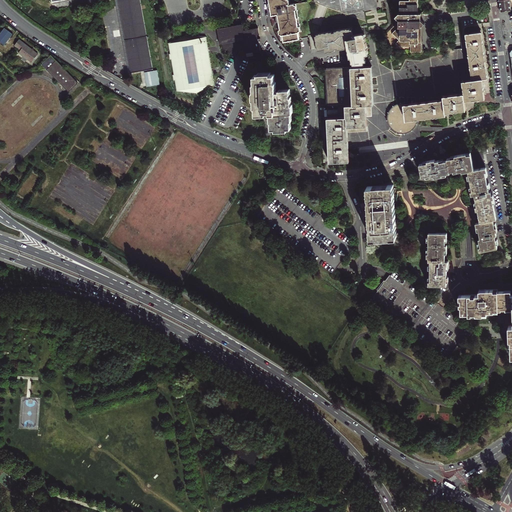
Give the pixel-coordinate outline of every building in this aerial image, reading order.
[(115,0),(117,8),(129,74),(141,72),(144,71),(153,70),(140,0),(115,0)] [(300,32),(295,3),(289,5),(288,0),(270,0),(273,15),(277,14),(278,14),(282,35),(283,36),(283,41),(284,41),(289,40),(294,40),(299,39),(298,33),(300,32)] [(308,21),(365,11),(366,11),(385,8),(385,4),(386,3),(386,2),(387,1),(386,0),(314,0),(302,2),(303,9),(306,8),(308,21)] [(410,47),(411,52),(422,52),(421,26),(425,23),(421,19),(421,13),(418,13),(418,0),(409,0),(410,0),(400,0),(400,13),(399,13),(396,17),(399,20),(399,23),(398,23),(398,24),(399,24),(399,26),(398,26),(398,27),(396,30),(395,29),(395,30),(392,33),(393,34),(396,37),(395,37),(396,37),(399,40),(395,43),(396,44),(396,43),(399,47),(400,47),(402,47),(403,47),(407,47),(409,47),(410,47)] [(351,67),(364,66),(364,62),(366,61),(365,55),(367,55),(366,53),(368,53),(364,35),(363,35),(361,26),(367,25),(365,11),(308,21),(306,8),(303,9),(302,2),(302,1),(299,1),(299,3),(295,3),(300,32),(298,33),(299,39),(309,37),(308,35),(315,34),(317,50),(324,49),(325,52),(331,51),(330,49),(334,49),(336,48),(339,48),(339,50),(345,49),(346,55),(348,54),(349,58),(350,63),(351,63),(351,67)] [(222,44),(224,53),(224,52),(244,49),(244,50),(245,50),(246,54),(246,53),(256,52),(260,52),(259,41),(258,41),(257,35),(259,35),(258,28),(244,30),(242,24),(242,25),(238,25),(237,25),(233,26),(232,26),(228,27),(227,27),(222,28),(222,27),(222,28),(217,29),(217,28),(220,45),(220,44),(222,44)] [(0,34),(0,41),(4,45),(12,34),(5,28),(0,34)] [(468,46),(469,49),(482,47),(481,39),(480,32),(467,34),(468,42),(467,42),(467,46),(468,46)] [(197,94),(197,92),(202,90),(203,92),(202,90),(207,87),(208,89),(209,89),(208,87),(213,84),(215,84),(213,84),(213,79),(215,79),(214,78),(212,79),(212,74),(214,74),(214,73),(212,74),(211,69),(213,68),(211,68),(210,63),(212,63),(210,63),(209,58),(211,58),(209,58),(208,53),(210,53),(210,52),(208,53),(207,48),(209,47),(207,47),(206,43),(208,42),(206,42),(205,37),(207,37),(205,37),(200,36),(200,34),(199,34),(199,36),(193,36),(193,34),(193,36),(187,35),(187,33),(186,33),(186,35),(181,38),(180,36),(179,36),(180,38),(175,40),(174,39),(175,41),(170,43),(167,43),(168,44),(170,44),(170,48),(168,49),(170,49),(171,53),(169,54),(170,60),(172,59),(173,64),(171,64),(171,65),(173,65),(174,69),(172,70),(174,70),(175,75),(173,75),(174,81),(176,80),(177,85),(175,86),(177,86),(178,90),(175,91),(176,91),(178,91),(184,91),(184,94),(184,91),(190,92),(190,94),(190,92),(196,92),(197,94)] [(19,53),(31,63),(37,54),(19,39),(14,46),(20,51),(19,53)] [(11,45),(6,51),(11,55),(16,49),(11,45)] [(469,49),(471,65),(484,63),(483,55),(482,47),(469,49)] [(51,55),(41,64),(68,92),(78,83),(51,55)] [(486,63),(484,63),(471,65),(473,80),(482,79),(483,79),(485,78),(485,79),(486,79),(485,67),(486,67),(486,63)] [(327,118),(329,163),(349,162),(348,132),(367,131),(367,117),(372,116),(371,111),(371,105),(373,105),(372,86),(371,66),(364,66),(351,67),(328,68),(326,69),(325,70),(325,71),(327,104),(327,105),(327,110),(325,110),(325,117),(338,116),(338,118),(327,118)] [(157,70),(144,73),(147,86),(147,87),(160,85),(157,70)] [(277,108),(276,91),(276,82),(275,82),(274,74),(271,74),(258,75),(254,75),(255,83),(254,83),(254,90),(253,90),(253,99),(254,99),(254,106),(256,106),(256,114),(266,114),(266,112),(270,112),(270,113),(276,113),(276,108),(277,108)] [(463,93),(464,94),(465,99),(467,99),(485,97),(484,96),(485,96),(484,96),(482,79),(473,80),(462,81),(464,93),(463,93)] [(279,91),(276,91),(277,108),(276,108),(276,113),(270,113),(270,121),(271,121),(271,129),(275,129),(287,128),(291,128),(291,120),(292,120),(291,113),(293,113),(292,105),(291,105),(291,97),(290,97),(290,89),(279,89),(279,91)] [(444,101),(444,100),(446,111),(447,110),(448,110),(448,111),(449,110),(454,109),(462,108),(462,109),(462,108),(464,108),(466,108),(465,101),(465,99),(464,94),(456,95),(455,93),(451,93),(451,96),(443,97),(444,97),(443,97),(443,98),(444,98),(444,99),(443,99),(444,101)] [(422,117),(425,116),(423,103),(416,104),(416,103),(412,103),(413,103),(413,100),(411,100),(412,102),(404,103),(406,120),(414,119),(418,119),(418,117),(420,117),(422,117),(423,117),(422,117)] [(432,102),(423,103),(425,116),(427,116),(429,116),(430,116),(441,114),(442,115),(442,114),(444,114),(446,114),(445,112),(446,112),(446,111),(444,100),(444,101),(436,102),(436,100),(432,101),(432,102)] [(414,119),(406,120),(404,103),(400,104),(393,106),(388,112),(387,121),(390,127),(393,130),(396,132),(404,133),(412,130),(416,124),(415,123),(414,119)] [(473,195),(474,194),(489,191),(488,189),(488,187),(487,183),(486,176),(485,172),(484,167),(474,169),(471,154),(467,155),(467,153),(465,154),(454,156),(455,157),(451,158),(447,159),(447,160),(443,161),(439,162),(439,160),(437,161),(435,161),(435,159),(427,161),(427,162),(423,163),(420,164),(422,176),(426,176),(430,175),(430,177),(434,176),(434,177),(442,176),(442,175),(446,174),(449,173),(449,171),(453,171),(457,170),(458,171),(462,171),(462,172),(468,171),(469,175),(470,179),(471,187),(472,191),(473,195)] [(370,236),(370,239),(376,239),(376,237),(382,235),(382,236),(384,236),(384,235),(391,236),(391,238),(396,237),(396,234),(397,234),(397,233),(396,233),(394,192),(394,189),(395,189),(395,188),(394,188),(393,185),(388,185),(388,187),(381,188),(380,188),(373,188),(373,186),(367,186),(367,190),(366,190),(367,190),(367,193),(366,193),(366,194),(367,194),(367,197),(368,197),(368,200),(368,214),(369,225),(370,225),(370,228),(369,228),(369,231),(369,232),(370,235),(369,235),(369,236),(370,236)] [(490,191),(489,191),(474,194),(476,202),(477,206),(475,206),(476,210),(477,210),(478,214),(479,214),(480,218),(479,218),(480,222),(475,223),(476,227),(478,227),(479,231),(480,239),(479,239),(480,243),(480,247),(479,247),(480,251),(497,248),(497,244),(496,240),(495,236),(497,235),(496,231),(497,231),(497,227),(495,227),(494,223),(494,221),(493,219),(496,219),(493,203),(492,199),(494,198),(493,195),(491,195),(490,191)] [(428,281),(428,285),(447,285),(447,281),(447,277),(447,269),(447,265),(448,265),(448,263),(448,261),(445,261),(445,253),(445,249),(447,249),(447,244),(445,244),(445,241),(445,237),(447,237),(447,232),(428,232),(428,237),(428,241),(428,249),(428,253),(427,253),(427,257),(428,257),(428,261),(430,261),(430,265),(430,269),(430,277),(430,281),(428,281)] [(371,302),(446,359),(449,354),(450,355),(452,352),(454,353),(457,350),(456,349),(463,340),(464,341),(466,337),(465,336),(467,333),(466,332),(469,327),(444,308),(441,306),(395,271),(390,276),(389,275),(387,278),(376,293),(373,296),(374,297),(371,302)] [(461,307),(461,314),(468,314),(468,315),(470,315),(470,314),(476,313),(476,315),(483,315),(483,313),(487,313),(487,312),(494,311),(494,310),(498,310),(505,310),(511,309),(511,325),(508,325),(508,329),(509,333),(509,339),(509,344),(510,344),(511,357),(511,356),(511,294),(511,290),(506,291),(501,291),(498,291),(498,289),(479,290),(479,294),(459,295),(459,307),(461,307)]
